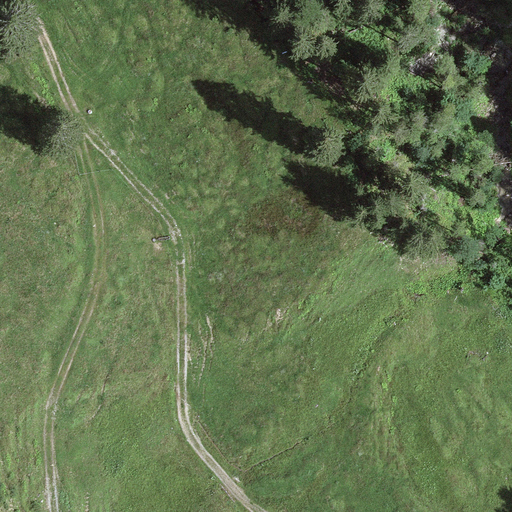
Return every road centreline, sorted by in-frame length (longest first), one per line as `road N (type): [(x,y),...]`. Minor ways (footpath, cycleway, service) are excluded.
road 1 (track): [(55,511),(49,421),(93,295),(100,243),(48,53),(38,29),(9,0)]
road 2 (track): [(69,117),(176,235),(182,423),(259,511)]
